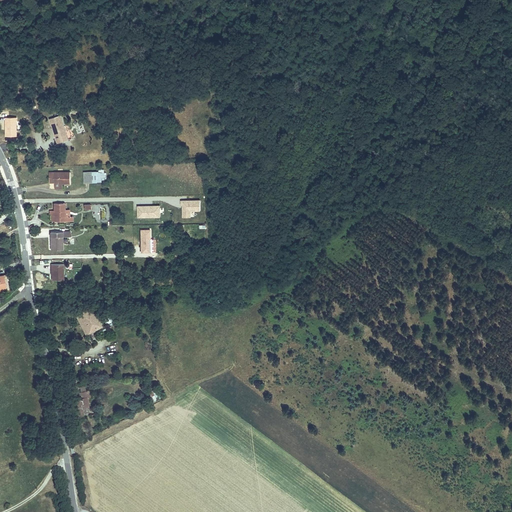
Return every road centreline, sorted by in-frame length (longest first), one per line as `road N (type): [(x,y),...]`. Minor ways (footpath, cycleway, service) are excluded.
road 1 (unclassified): [(30,292),(74,511)]
road 2 (unclassified): [(0,152),(16,196),(30,292)]
